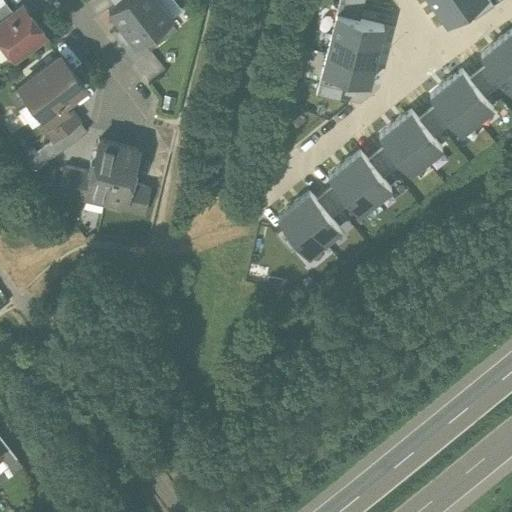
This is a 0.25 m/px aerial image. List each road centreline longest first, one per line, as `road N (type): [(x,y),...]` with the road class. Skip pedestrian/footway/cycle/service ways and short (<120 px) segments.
road 1 (residential): [(267,202),(443,58)]
road 2 (motorway): [(511,376),(341,511)]
road 3 (residential): [(127,113),(110,66),(60,0)]
